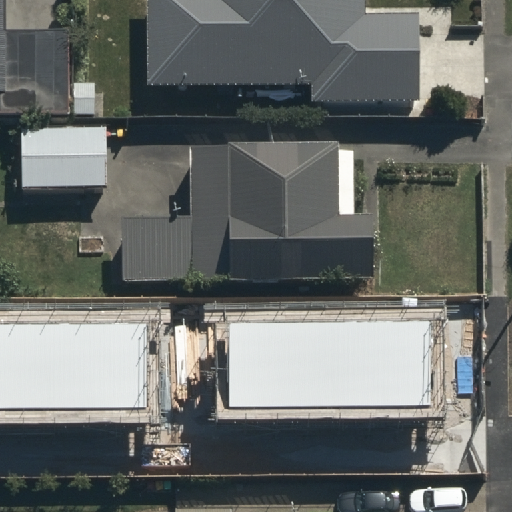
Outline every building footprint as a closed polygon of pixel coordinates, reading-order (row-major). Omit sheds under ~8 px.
[(0,0),(0,133),(25,133),(85,132),(85,53),(5,54),(4,0),(0,0)] [(146,0),(148,85),(312,84),(312,101),(418,100),(418,13),(366,13),(365,0),(146,0)] [(108,203),(108,146),(84,146),(84,135),(22,136),(22,205),(108,203)] [(126,242),(125,302),(379,304),(380,242),(356,241),(357,173),(195,172),(194,242),(126,242)] [(0,408),(49,407),(47,327),(41,328),(41,309),(0,310),(0,408)] [(116,333),(95,333),(95,323),(55,322),(54,365),(94,366),(94,362),(144,362),(144,337),(116,336),(116,333)] [(154,477),(363,473),(361,364),(170,368),(170,394),(106,395),(106,422),(153,421),(154,477)] [(448,425),(376,428),(376,438),(370,439),(371,477),(478,471),(477,439),(448,440),(448,425)]
